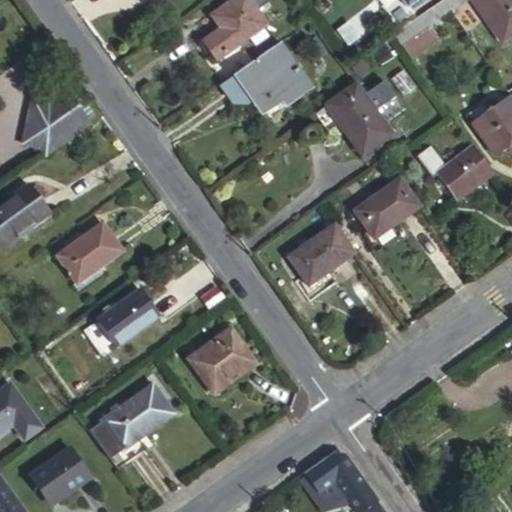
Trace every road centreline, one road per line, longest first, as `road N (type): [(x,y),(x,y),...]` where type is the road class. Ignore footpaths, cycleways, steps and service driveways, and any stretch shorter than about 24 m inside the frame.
road 1 (residential): [(341,408),(49,0)]
road 2 (residential): [(341,408),(511,288)]
road 3 (residential): [(196,511),(341,408)]
road 4 (residential): [(415,511),(341,408)]
